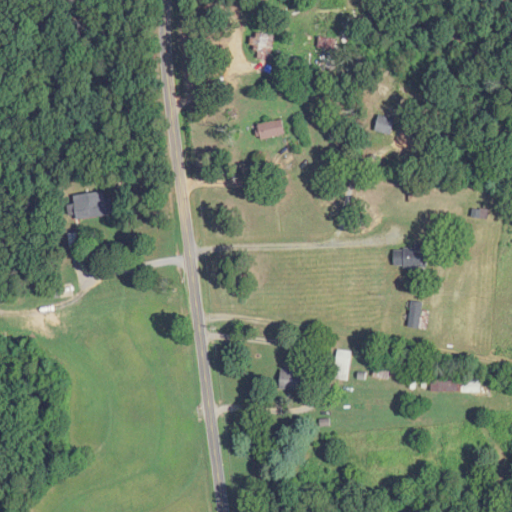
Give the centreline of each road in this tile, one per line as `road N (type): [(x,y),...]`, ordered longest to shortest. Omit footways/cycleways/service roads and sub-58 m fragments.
road 1 (residential): [(223,511),(165,0)]
road 2 (residential): [(199,320),(222,315),(327,330),(511,365)]
